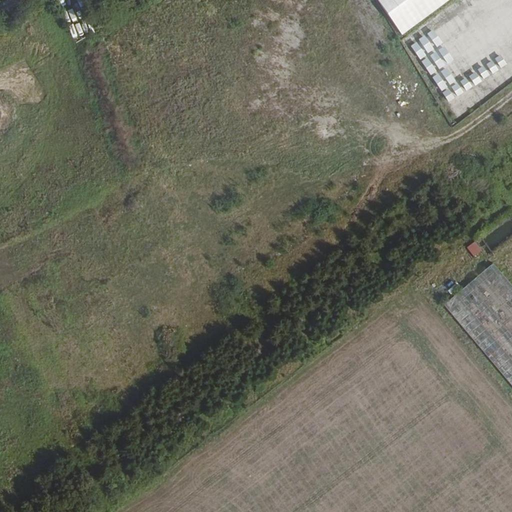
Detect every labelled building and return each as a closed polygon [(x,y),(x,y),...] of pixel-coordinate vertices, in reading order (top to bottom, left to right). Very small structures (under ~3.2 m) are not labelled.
[(376,0),(400,34),(450,0),(376,0)] [(417,56),(456,118),(511,82),(511,0),(455,0),(439,10),(443,17),(469,0),(480,0),(434,29),(443,43),(444,47),(433,54),(427,56),(432,53),(417,56)] [(411,37),(405,42),(415,58),(435,44),(429,35),(423,40),(418,33),(412,38),(411,37)] [(129,97),(125,88),(120,90),(124,100),(129,97)] [(467,248),(474,258),(482,251),(475,241),(467,248)] [(511,288),(491,265),(443,306),(511,386),(511,288)]
